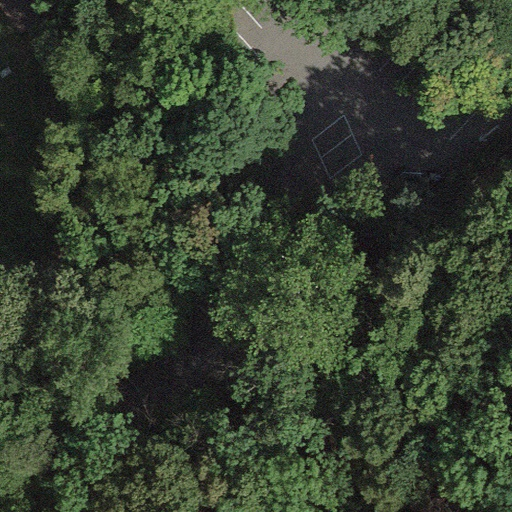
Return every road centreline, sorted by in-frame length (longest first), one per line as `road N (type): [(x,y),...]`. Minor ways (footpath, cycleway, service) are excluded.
road 1 (track): [(101,0),(118,157),(82,259),(0,366)]
road 2 (residential): [(511,344),(433,457),(318,511)]
